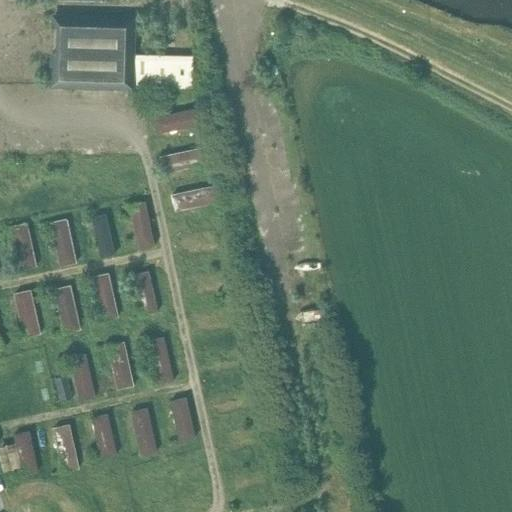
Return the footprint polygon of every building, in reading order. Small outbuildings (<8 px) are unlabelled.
[(50,52),(50,87),(143,88),(193,89),(194,55),(156,55),(145,54),(135,54),(135,30),(135,26),(135,15),(53,13),(53,28),(58,28),(58,53),(50,52)] [(200,124),(197,109),(153,118),(157,134),(200,124)] [(206,164),(203,148),(160,157),(163,173),(206,164)] [(218,202),(215,186),(172,195),(175,211),(218,202)] [(154,245),(145,202),(129,205),(138,249),(154,245)] [(106,215),(91,218),(100,257),(114,254),(106,215)] [(76,263),(66,219),(51,223),(60,266),(76,263)] [(36,266),(26,223),(11,227),(20,270),(36,266)] [(158,311),(148,268),(132,272),(142,315),(158,311)] [(118,317),(109,274),(93,277),(102,320),(118,317)] [(70,286),(55,290),(64,333),(80,329),(70,286)] [(40,334),(30,291),(15,294),(24,337),(40,334)] [(188,301),(194,329),(238,320),(232,293),(188,301)] [(196,340),(203,368),(245,359),(240,331),(196,340)] [(164,337),(148,341),(158,384),(173,380),(164,337)] [(124,342),(108,346),(117,389),(133,386),(124,342)] [(95,397),(85,354),(70,358),(80,401),(95,397)] [(205,379),(211,406),(255,397),(249,370),(205,379)] [(195,437),(186,398),(170,402),(179,441),(195,437)] [(212,418),(219,445),(265,437),(258,407),(212,418)] [(147,409),(131,412),(141,455),(156,452),(147,409)] [(108,415),(92,418),(101,457),(117,454),(108,415)] [(69,425),(53,429),(63,472),(78,468),(69,425)] [(38,471),(30,432),(14,435),(23,475),(38,471)] [(222,457),(229,485),(274,475),(268,447),(222,457)]
